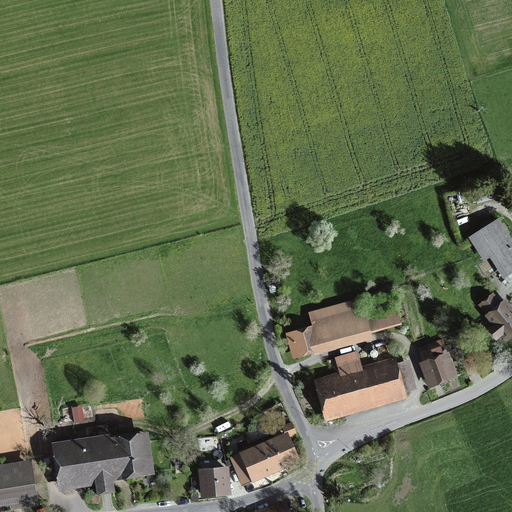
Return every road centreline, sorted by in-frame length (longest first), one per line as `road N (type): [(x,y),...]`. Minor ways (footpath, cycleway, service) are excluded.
road 1 (unclassified): [(316,463),(264,314),(215,0)]
road 2 (tertiary): [(511,367),(465,395),(344,438),(316,463)]
road 3 (tertiary): [(316,463),(284,489),(166,511)]
